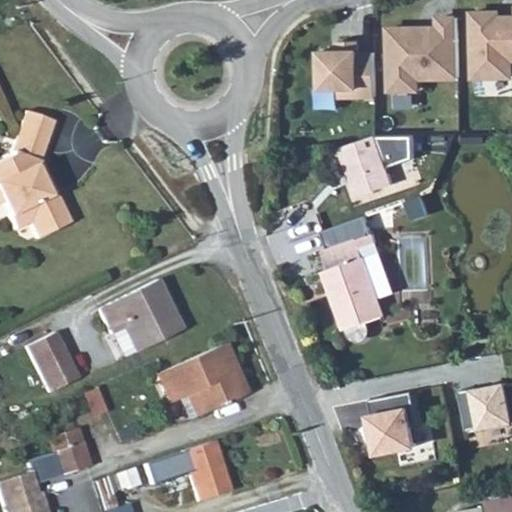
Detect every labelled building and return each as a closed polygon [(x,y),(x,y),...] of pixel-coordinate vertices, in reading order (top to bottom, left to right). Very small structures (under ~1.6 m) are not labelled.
[(506,6),(472,7),(474,79),(511,78),(511,12),(506,12),(506,6)] [(462,11),(438,11),(438,24),(392,24),(392,90),(422,90),(422,80),(463,80),(462,11)] [(341,45),(324,45),(323,85),(343,85),(342,95),(378,95),(379,47),(354,46),(354,39),(341,38),(341,45)] [(9,156),(0,160),(0,203),(1,203),(14,230),(28,223),(36,239),(68,223),(36,162),(52,121),(24,111),(9,156)] [(377,135),(342,147),(342,149),(338,150),(336,152),(335,154),(334,157),(335,160),(337,161),(341,162),(346,161),(358,196),(393,184),(377,135)] [(379,298),(395,293),(374,234),(324,252),(330,269),(325,271),(345,329),(347,329),(348,332),(349,334),(350,335),(351,337),(353,338),(355,339),(357,340),(359,340),(362,340),(365,339),(367,337),(369,334),(369,332),(369,329),(368,327),(370,327),(368,322),(385,315),(379,298)] [(155,280),(97,309),(110,335),(121,330),(133,353),(180,330),(155,280)] [(53,332),(25,347),(48,392),(76,378),(53,332)] [(168,403),(193,392),(202,414),(241,396),(229,367),(233,366),(223,344),(155,375),(168,403)] [(511,383),(464,393),(471,430),(511,422),(511,383)] [(414,394),(370,403),(372,415),(365,416),(374,459),(397,454),(400,470),(440,461),(436,446),(417,450),(408,406),(416,405),(414,394)] [(47,438),(51,453),(80,444),(75,429),(47,438)] [(211,442),(180,452),(197,502),(228,492),(211,442)] [(80,444),(51,453),(59,476),(88,467),(80,444)] [(133,465),(98,478),(102,489),(137,476),(133,465)] [(0,481),(0,502),(3,511),(45,511),(40,494),(36,495),(29,472),(0,481)] [(511,511),(511,496),(486,500),(487,511),(511,511)]
